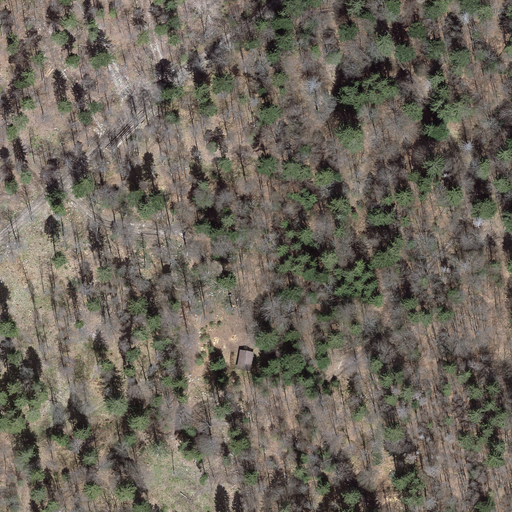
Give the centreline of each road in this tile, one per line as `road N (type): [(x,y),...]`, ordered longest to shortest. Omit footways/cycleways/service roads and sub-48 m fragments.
road 1 (track): [(58,187),(183,240),(261,330),(361,511)]
road 2 (track): [(246,25),(331,8),(364,11),(390,35),(467,179),(511,187)]
road 3 (track): [(0,235),(169,79),(246,25)]
